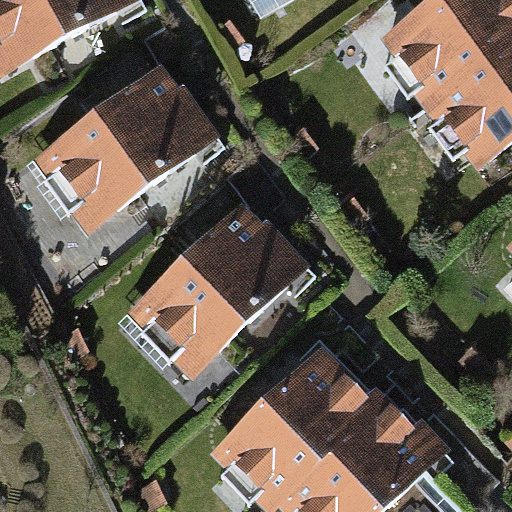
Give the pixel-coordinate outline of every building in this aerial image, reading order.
[(141,0),(0,0),(0,75),(2,79),(145,8),(141,0)] [(511,0),(438,0),(385,38),(483,176),(511,155),(511,0)] [(167,71),(38,160),(96,243),(225,154),(167,71)] [(247,207),(132,315),(200,386),(314,277),(247,207)] [(326,353),(215,456),(267,511),(396,511),(438,474),(326,353)]
